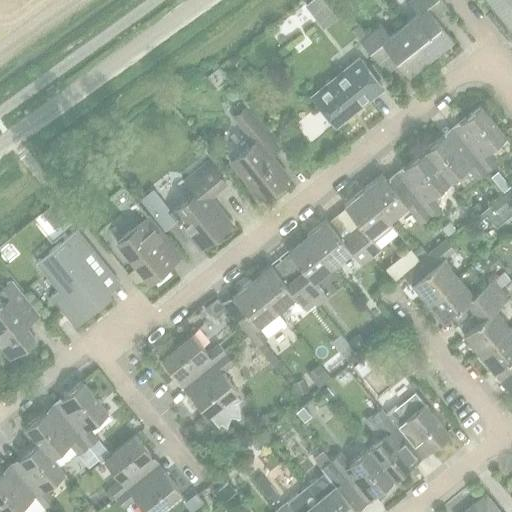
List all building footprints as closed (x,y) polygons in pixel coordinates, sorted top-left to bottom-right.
[(404,21),(430,54),(452,37),(434,14),(446,5),(441,0),(409,0),(418,10),(404,21)] [(511,0),(503,0),(495,7),(511,28),(511,0)] [(408,72),(430,54),(404,21),(389,33),(380,22),(360,38),(378,60),(390,50),(408,72)] [(359,56),(312,94),(335,122),(382,84),(359,56)] [(466,144),(486,168),(495,161),(486,149),(505,134),(480,103),(452,126),(466,144)] [(260,194),(284,174),(264,150),(274,142),(246,106),(235,115),(255,140),(232,159),(260,194)] [(443,133),(424,149),(449,179),(467,165),(476,176),(486,168),(466,144),(457,151),(443,133)] [(424,149),(405,164),(418,181),(410,188),(430,213),(440,205),(431,194),(449,179),(424,149)] [(229,221),(208,195),(225,181),(208,160),(186,178),(195,190),(171,209),(168,205),(156,215),(166,228),(178,217),(200,245),(229,221)] [(381,172),(363,187),(388,219),(406,204),(420,221),(430,213),(410,188),(400,196),(386,179),(381,172)] [(511,183),(489,202),(497,212),(508,203),(511,207),(511,183)] [(363,187),(343,203),(354,217),(357,220),(348,227),(370,254),(380,246),(374,239),(392,224),(388,219),(363,187)] [(149,279),(171,260),(155,240),(164,233),(148,214),(117,240),(131,257),(149,279)] [(326,217),(307,232),(332,263),(340,257),(350,249),(361,262),(370,254),(348,227),(340,234),(326,217)] [(76,228),(37,259),(58,286),(51,292),(75,323),(110,294),(80,257),(81,257),(92,248),(76,228)] [(307,232),(287,248),(301,265),(293,272),(315,299),(324,291),(314,278),(332,263),(307,232)] [(429,267),(411,281),(426,300),(458,274),(443,256),(454,248),(445,237),(420,257),(429,267)] [(271,261),(251,277),(276,309),(295,294),(305,307),(315,299),(293,272),(284,278),(271,261)] [(458,274),(426,300),(442,319),(449,313),(466,299),(473,308),(499,286),(491,277),(472,292),(458,274)] [(251,277),(222,300),(257,343),(262,339),(266,335),(285,320),(276,309),(251,277)] [(0,342),(9,354),(34,334),(22,319),(34,309),(11,280),(0,289),(0,292),(5,299),(0,302),(0,342)] [(480,317),(463,330),(479,350),(509,325),(494,307),(507,296),(499,286),(473,308),(480,317)] [(511,328),(509,325),(479,350),(494,369),(511,355),(511,356),(511,328)] [(191,331),(160,356),(176,376),(193,362),(200,371),(225,350),(217,340),(206,349),(191,331)] [(207,379),(190,393),(206,413),(207,412),(217,425),(218,420),(227,426),(231,415),(240,416),(237,399),(240,398),(234,391),(237,388),(222,369),(233,360),(225,350),(200,371),(207,379)] [(82,378),(63,394),(77,412),(67,419),(87,444),(97,436),(88,425),(107,410),(82,378)] [(403,398),(386,412),(420,454),(449,431),(423,400),(412,409),(403,398)] [(420,454),(386,412),(381,406),(366,418),(380,435),(367,445),(392,476),(420,454)] [(44,409),(25,424),(38,440),(38,439),(51,455),(69,441),(78,451),(87,444),(67,419),(59,427),(44,409)] [(134,432),(103,457),(118,476),(107,485),(114,495),(139,475),(132,466),(150,451),(134,432)] [(38,440),(18,455),(33,473),(24,480),(44,505),(54,497),(45,485),(63,470),(51,455),(38,439),(38,440)] [(364,499),(392,476),(367,445),(349,460),(340,449),(330,456),(364,499)] [(359,511),(355,506),(364,499),(330,456),(320,465),(324,469),(306,484),(328,511),(359,511)] [(139,475),(114,495),(123,505),(134,495),(147,511),(151,511),(180,489),(157,460),(139,475)] [(1,469),(0,470),(0,506),(4,511),(12,511),(26,501),(34,511),(35,511),(44,505),(24,480),(16,487),(1,469)] [(328,511),(306,484),(277,506),(281,511),(328,511)] [(498,511),(484,494),(462,511),(498,511)]
